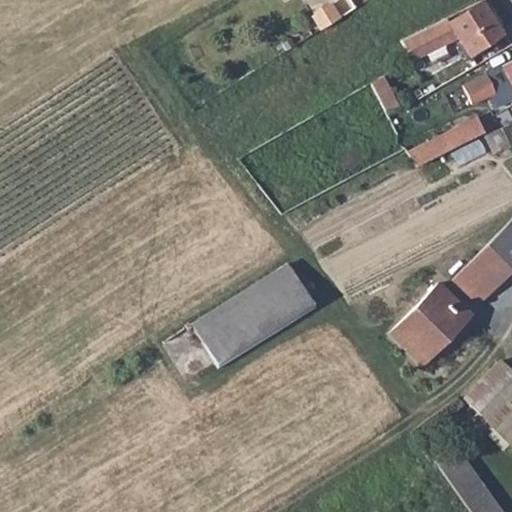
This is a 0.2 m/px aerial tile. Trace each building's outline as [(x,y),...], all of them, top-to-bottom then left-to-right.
[(500,33),(481,3),(448,24),(445,19),(400,41),(410,62),(457,37),(467,54),(500,33)] [(312,15),(321,29),(338,18),(330,4),(312,15)] [(511,98),(511,61),(485,75),(493,89),(488,91),(497,106),(511,98)] [(495,114),(499,124),(510,119),(506,109),(495,114)] [(477,114),(407,146),(415,163),(485,131),(477,114)] [(474,307),(511,269),(511,217),(447,281),(474,307)] [(313,308),(290,267),(190,323),(216,365),(313,308)] [(419,364),(466,315),(435,285),(387,333),(419,364)] [(511,378),(496,362),(462,397),(490,426),(511,404),(511,378)] [(432,462),(470,511),(504,511),(454,446),(432,462)]
